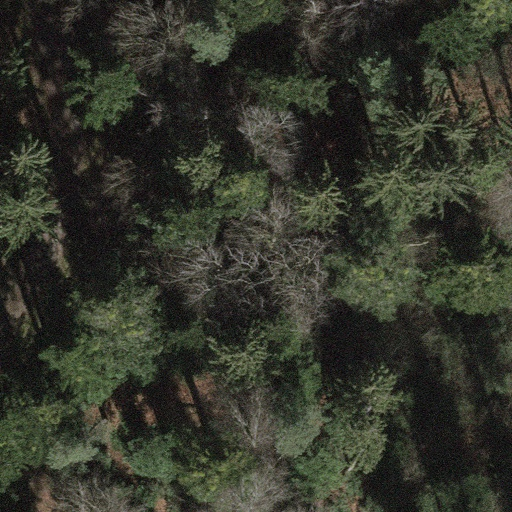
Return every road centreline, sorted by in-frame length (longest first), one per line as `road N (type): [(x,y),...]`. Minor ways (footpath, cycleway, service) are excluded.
road 1 (track): [(0,267),(52,146),(67,64),(39,0)]
road 2 (track): [(0,375),(56,511)]
